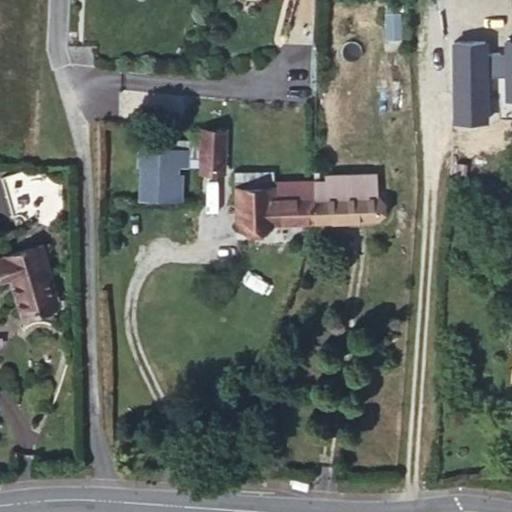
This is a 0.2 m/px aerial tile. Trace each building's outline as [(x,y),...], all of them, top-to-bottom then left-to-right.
[(487,119),(486,40),(454,42),(455,120),(487,119)] [(225,167),(225,143),(221,143),(221,129),(202,129),(202,142),(178,141),(178,149),(142,148),(140,200),(182,200),(182,185),(177,185),(177,165),(225,167)] [(316,221),(314,180),(273,180),(272,173),(236,173),(239,223),(316,221)] [(379,219),(378,174),(326,173),(326,179),(314,180),(316,221),(379,219)] [(24,249),(18,229),(1,234),(7,255),(24,249)] [(46,259),(41,244),(33,246),(38,261),(46,259)] [(59,305),(46,259),(38,261),(33,246),(24,249),(7,255),(0,256),(0,272),(2,280),(12,278),(23,316),(59,305)] [(432,406),(432,382),(404,383),(404,406),(432,406)] [(432,422),(432,406),(404,406),(404,423),(432,422)]
